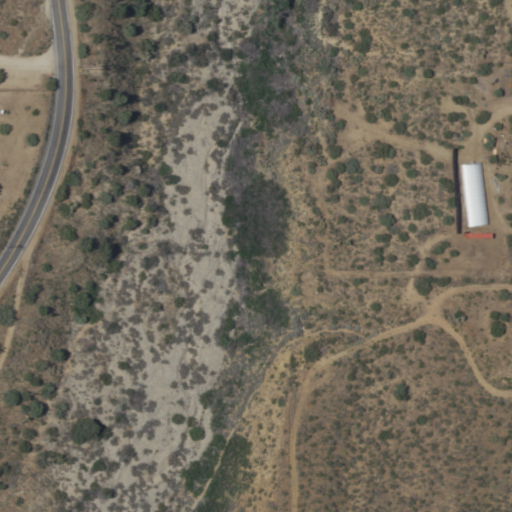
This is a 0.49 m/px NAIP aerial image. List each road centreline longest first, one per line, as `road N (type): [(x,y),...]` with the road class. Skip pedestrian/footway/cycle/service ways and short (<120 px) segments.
road 1 (residential): [(511,288),(445,295),(430,316),(308,376),(292,431),(292,511)]
road 2 (residential): [(430,316),(411,287),(424,250),(492,227),(474,141),(493,115),(511,111)]
road 3 (tertiary): [(57,0),(61,118),(43,186),(0,269)]
